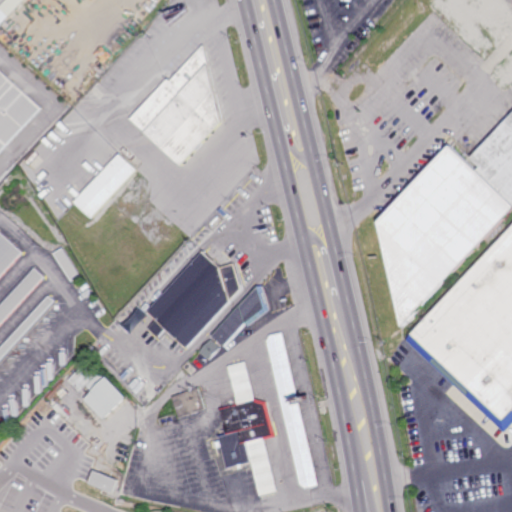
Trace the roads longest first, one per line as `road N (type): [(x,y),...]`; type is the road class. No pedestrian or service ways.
road 1 (trunk): [(277,119),(358,475)]
road 2 (trunk): [(337,252),(275,0)]
road 3 (trunk): [(391,511),(348,300)]
road 4 (trunk): [(247,0),(277,119)]
